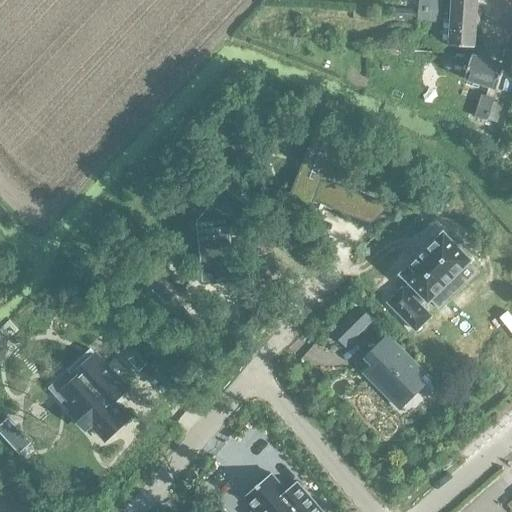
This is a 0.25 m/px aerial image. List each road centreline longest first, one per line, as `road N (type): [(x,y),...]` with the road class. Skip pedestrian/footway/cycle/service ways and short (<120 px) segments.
road 1 (residential): [(380,511),(252,373)]
road 2 (residential): [(252,373),(135,511)]
road 3 (residential): [(511,426),(416,511)]
road 4 (residential): [(332,276),(252,373)]
